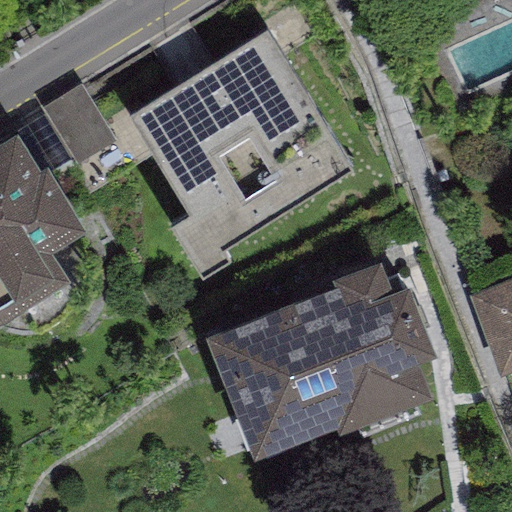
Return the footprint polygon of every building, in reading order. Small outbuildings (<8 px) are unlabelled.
[(171,244),(202,296),(229,279),(222,268),(352,187),(265,45),(196,82),(129,130),(188,232),(171,244)] [(80,92),(45,111),(77,169),(112,149),(80,92)] [(40,183),(16,147),(0,157),(0,343),(5,341),(14,334),(69,298),(51,270),(86,249),(47,180),(40,183)] [(205,354),(253,476),(337,444),(339,451),(431,414),(419,382),(435,374),(405,295),(390,301),(381,277),(333,296),(336,302),(205,354)] [(511,284),(467,302),(499,384),(511,379),(511,284)] [(511,511),(511,502),(483,511),(511,511)]
